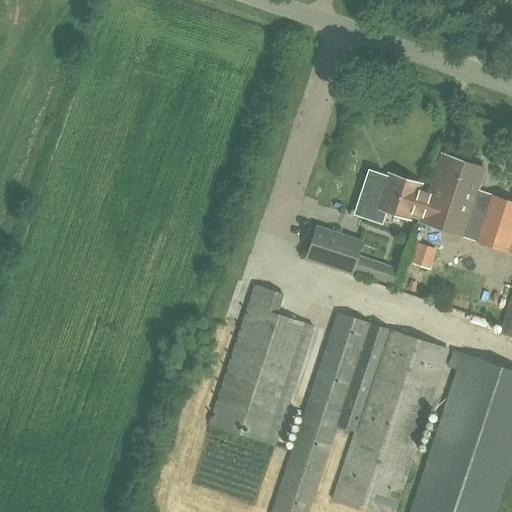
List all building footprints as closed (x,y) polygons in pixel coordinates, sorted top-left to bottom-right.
[(443,154),(430,192),(419,222),(461,236),(471,207),(484,211),(475,240),(507,250),(511,236),(511,201),(477,190),(484,167),(443,154)] [(419,222),(430,192),(419,188),(421,184),(389,174),(385,187),(366,181),(355,213),(381,222),(385,211),(409,218),(410,214),(420,218),(419,222)] [(362,241),(316,226),(306,257),(352,272),(362,241)] [(432,248),(416,243),(410,262),(426,267),(432,248)] [(257,285),(211,423),(267,442),(307,324),(276,314),(283,294),(257,285)] [(511,336),(511,294),(500,332),(511,336)] [(387,328),(337,311),(270,511),(309,511),(338,425),(354,430),(387,328)] [(370,511),(395,511),(449,349),(387,328),(354,430),(332,499),(370,511)] [(495,511),(511,463),(511,368),(453,349),(447,366),(456,369),(408,511),(495,511)]
